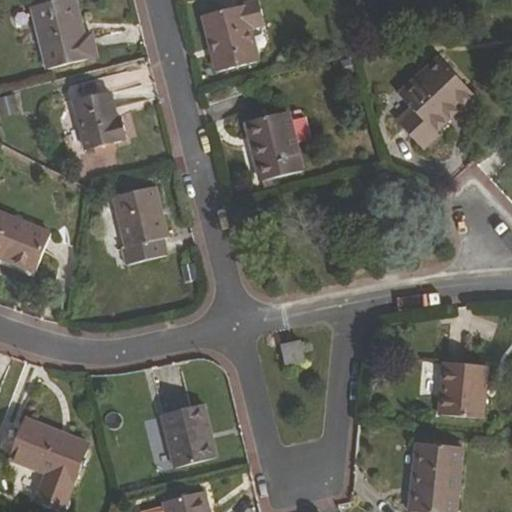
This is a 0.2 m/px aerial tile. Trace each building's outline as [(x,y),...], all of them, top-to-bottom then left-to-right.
[(58,0),(29,6),(45,70),(93,58),(88,33),(81,34),(72,0),(58,0)] [(248,30),(242,3),(207,10),(212,37),(248,30)] [(270,38),(225,44),(228,71),(262,64),(261,48),(272,47),(270,38)] [(429,99),(413,113),(435,140),(454,126),(451,120),(491,88),(459,51),(420,85),(429,99)] [(115,93),(78,104),(91,153),(130,141),(115,93)] [(309,175),(294,115),(260,122),(272,181),(309,175)] [(171,246),(160,195),(122,204),(133,254),(171,246)] [(0,256),(39,273),(53,235),(0,213),(0,256)] [(286,348),(288,370),(307,365),(304,344),(286,348)] [(485,426),(491,375),(449,371),(444,424),(485,426)] [(217,458),(203,404),(164,415),(178,469),(217,458)] [(61,511),(68,511),(96,452),(36,424),(21,459),(57,474),(44,504),(61,511)] [(460,511),(464,457),(422,454),(416,511),(460,511)] [(212,511),(207,492),(195,494),(194,490),(179,493),(180,499),(165,501),(166,506),(147,511),(212,511)]
